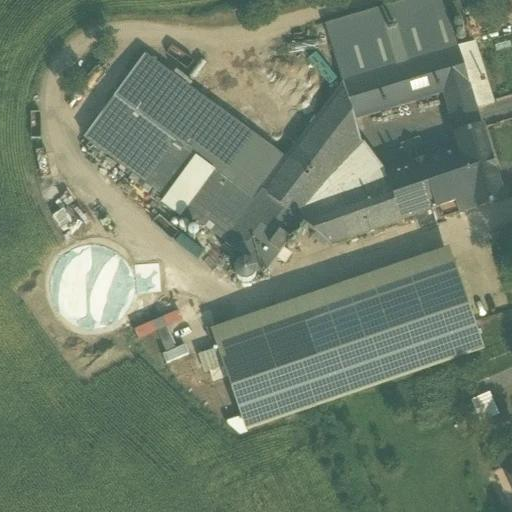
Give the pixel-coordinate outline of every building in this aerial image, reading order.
[(443,0),(416,0),(328,27),(345,81),(356,119),(442,93),(469,84),(458,48),(443,0)] [(469,84),(477,108),(494,103),(475,43),(458,48),(469,84)] [(283,159),(145,57),(84,139),(222,241),(256,195),(283,159)] [(261,193),(290,217),(389,184),(386,173),(364,147),(356,119),(345,81),(261,193)] [(442,93),(455,137),(481,129),(483,128),(477,108),(469,84),(442,93)] [(481,129),(455,137),(459,149),(441,155),(455,204),(473,197),(477,210),(503,202),(481,129)] [(400,221),(455,204),(441,155),(386,173),(389,184),(400,221)] [(400,221),(389,184),(290,217),(330,245),(400,221)] [(256,195),(222,241),(263,272),(298,225),(256,195)] [(447,252),(214,333),(248,430),(481,349),(447,252)] [(177,314),(134,332),(138,341),(156,333),(165,330),(181,323),(177,314)] [(165,330),(156,333),(165,355),(174,351),(165,330)] [(163,357),(166,365),(188,356),(184,348),(163,357)] [(222,368),(216,351),(198,358),(204,375),(222,368)]
